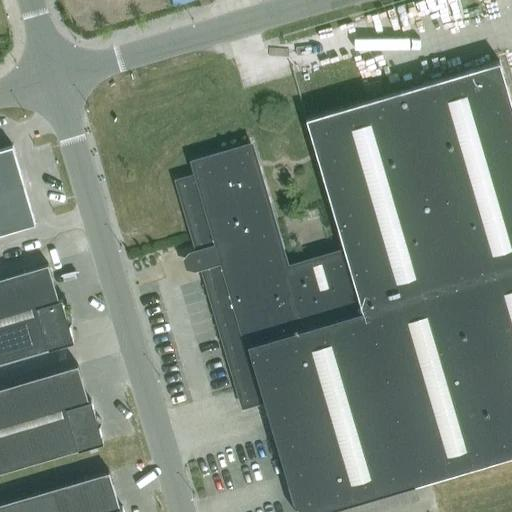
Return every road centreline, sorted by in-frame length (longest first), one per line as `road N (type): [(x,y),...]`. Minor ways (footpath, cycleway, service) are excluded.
road 1 (unclassified): [(181,511),(54,78)]
road 2 (unclassified): [(54,78),(321,0)]
